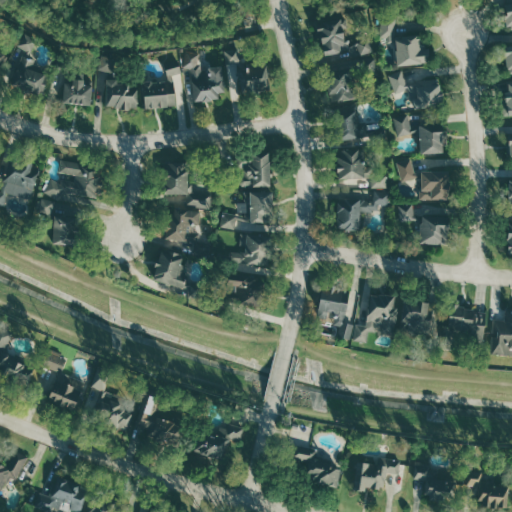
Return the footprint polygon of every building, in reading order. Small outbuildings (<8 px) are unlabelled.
[(511,28),(511,0),(502,0),(507,29),(511,28)] [(343,17),(318,19),(322,56),(341,54),(341,48),(346,47),(343,17)] [(382,38),(397,38),(397,19),(382,19),(382,38)] [(38,37),(23,33),(20,48),(34,52),(38,37)] [(428,49),(421,49),(421,37),(396,38),(397,65),(429,64),(428,49)] [(359,57),(375,51),(370,38),(354,45),(359,57)] [(225,50),(227,64),(240,62),(238,48),(225,50)] [(223,66),(202,68),(200,50),(183,52),(185,70),(191,70),(194,102),(219,100),(219,92),(225,92),(223,66)] [(11,88),(43,93),(48,67),(34,64),(35,56),(18,53),(11,88)] [(114,73),(118,58),(103,54),(99,69),(114,73)] [(362,61),(366,74),(379,70),(374,57),(362,61)] [(145,109),(176,106),(174,74),(181,73),(180,61),(166,62),(168,80),(142,82),(145,109)] [(244,94),(268,91),(265,62),(241,64),(244,94)] [(439,76),(407,83),(405,70),(391,73),(395,93),(411,90),(415,109),(444,103),(439,76)] [(328,79),(332,103),(357,98),(352,74),(328,79)] [(65,83),(63,102),(92,105),(94,86),(86,85),(87,79),(74,78),(74,84),(65,83)] [(138,83),(117,82),(117,78),(107,78),(106,107),(137,108),(138,83)] [(335,109),(340,141),(364,137),(359,105),(335,109)] [(399,136),(414,132),(409,113),(394,116),(399,136)] [(443,124),(420,125),(421,154),(444,153),(443,124)] [(339,179),(364,178),(363,148),(338,149),(339,179)] [(270,186),(271,155),(247,154),(246,185),(270,186)] [(403,182),(417,177),(412,158),(398,162),(403,182)] [(47,195),(61,197),(62,194),(98,199),(101,172),(87,170),(88,164),(63,160),(61,175),(64,176),(63,182),(49,180),(47,195)] [(38,165),(8,161),(4,192),(0,191),(0,205),(5,206),(7,194),(34,197),(38,165)] [(213,193),(196,192),(196,183),(185,183),(186,163),(166,162),(164,193),(188,194),(187,206),(212,207),(213,193)] [(422,171),(421,199),(449,199),(450,172),(422,171)] [(388,188),(388,175),(373,175),(373,187),(388,188)] [(389,191),(375,191),(374,200),(338,199),(337,229),(361,230),(361,211),(380,211),(380,204),(389,205),(389,191)] [(250,192),(251,223),(273,222),(273,192),(250,192)] [(55,201),(40,197),(36,217),(51,220),(55,201)] [(416,222),(415,204),(399,204),(400,223),(416,222)] [(200,212),(167,210),(166,240),(198,242),(199,225),(200,225),(200,212)] [(238,214),(224,212),(221,227),(235,229),(238,214)] [(420,244),(448,244),(449,215),(421,214),(420,244)] [(75,245),(76,215),(54,215),(54,244),(75,245)] [(251,218),(240,215),(236,226),(247,230),(251,218)] [(267,264),(268,234),(247,233),(246,252),(230,251),(230,263),(267,264)] [(184,255),(161,249),(153,281),(175,286),(173,290),(184,293),(191,268),(182,265),(184,255)] [(228,296),(236,297),(236,306),(261,307),(263,275),(229,274),(228,296)] [(343,320),(353,322),(350,338),(337,336),(339,324),(332,324),(334,312),(318,309),(322,287),(325,286),(328,282),(350,286),(343,320)] [(371,293),(378,295),(379,293),(384,294),(385,292),(397,293),(394,306),(398,307),(394,334),(368,330),(366,342),(353,339),(356,322),(366,323),(371,293)] [(404,297),(398,335),(440,340),(444,310),(428,308),(429,301),(404,297)] [(450,304),(445,346),(483,350),(486,311),(482,310),(481,317),(473,316),(474,307),(450,304)] [(511,307),(505,307),(504,319),(492,318),(490,354),(511,355),(511,307)] [(33,369),(20,365),(22,357),(7,352),(13,332),(0,327),(0,375),(29,384),(33,369)] [(128,430),(135,406),(114,400),(119,383),(98,376),(92,392),(97,394),(96,398),(103,401),(97,420),(128,430)] [(81,388),(54,382),(49,404),(76,410),(81,388)] [(139,426),(152,430),(150,437),(177,446),(184,425),(160,418),(163,407),(146,402),(139,426)] [(241,442),(245,428),(229,423),(227,429),(221,426),(218,436),(201,431),(195,450),(226,459),(232,439),(241,442)] [(294,443),(292,458),(306,461),(303,482),(337,488),(340,467),(330,466),(331,461),(317,459),(319,447),(294,443)] [(29,457),(11,447),(0,469),(0,489),(3,491),(11,476),(17,479),(29,457)] [(356,460),(352,488),(365,490),(365,486),(384,488),(386,471),(399,473),(401,459),(379,456),(378,463),(356,460)] [(414,459),(412,479),(427,480),(426,493),(431,493),(430,499),(457,501),(459,479),(438,478),(439,468),(430,467),(430,464),(422,463),(422,459),(414,459)] [(467,469),(466,484),(481,485),(479,506),(508,508),(510,484),(482,482),(483,470),(467,469)] [(79,511),(81,511),(89,486),(55,477),(50,495),(42,493),(38,508),(53,511),(54,507),(62,509),(64,502),(73,504),(71,510),(79,511)] [(119,511),(122,506),(97,498),(92,511),(119,511)]
